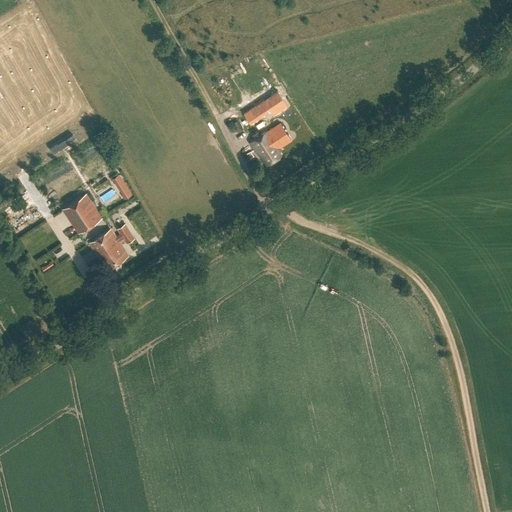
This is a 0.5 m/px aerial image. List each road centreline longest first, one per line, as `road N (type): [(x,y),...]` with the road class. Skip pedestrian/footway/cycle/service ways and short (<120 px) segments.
road 1 (track): [(484,511),(455,359),(425,296),(369,250),(265,207),(150,0)]
road 2 (tertiary): [(0,381),(433,97),(511,31)]
